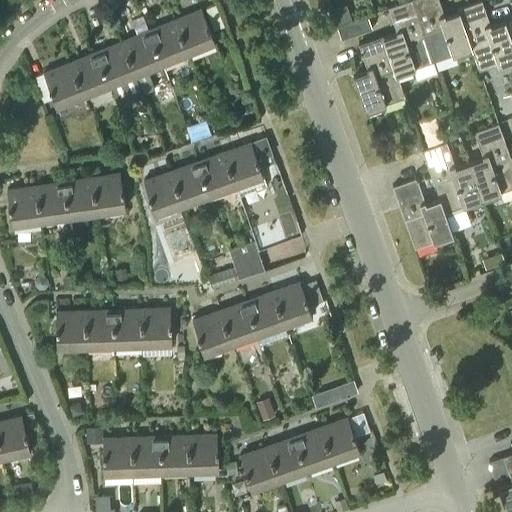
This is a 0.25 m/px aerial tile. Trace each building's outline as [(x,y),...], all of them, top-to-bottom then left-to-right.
[(396,74),(433,61),(411,0),(407,0),(399,3),(388,7),(397,32),(383,37),(396,74)] [(411,0),(433,61),(471,47),(457,11),(444,15),(438,0),(411,0)] [(457,11),(471,47),(479,70),(511,58),(511,40),(504,19),(490,24),(481,0),(478,0),(457,8),(458,10),(457,11)] [(216,4),(206,8),(214,29),(224,25),(216,4)] [(174,19),(187,52),(215,41),(206,20),(201,9),(174,19)] [(367,16),(354,21),(358,32),(371,27),(367,16)] [(148,30),(161,62),(187,52),(174,19),(148,30)] [(161,62),(148,30),(122,40),(136,73),(161,62)] [(353,73),(366,110),(404,96),(396,74),(383,37),(382,34),(358,43),(367,68),(353,73)] [(136,73),(122,40),(97,51),(110,83),(136,73)] [(71,61),(84,94),(110,83),(97,51),(71,61)] [(84,94),(71,61),(44,72),(49,84),(48,84),(56,105),(84,94)] [(144,94),(154,89),(151,82),(141,86),(144,93),(144,94)] [(511,100),(501,103),(504,116),(511,113),(511,100)] [(511,161),(498,122),(473,131),(482,156),(469,161),(482,197),(501,190),(501,191),(511,187),(511,161)] [(455,125),(449,127),(446,133),(449,140),(459,135),(455,125)] [(265,137),(224,151),(235,184),(263,175),(257,157),(270,152),(265,137)] [(407,141),(411,151),(421,147),(418,137),(407,141)] [(482,197),(469,161),(455,166),(446,140),(422,149),(439,197),(445,211),(463,205),(463,204),(482,197)] [(224,151),(197,161),(209,194),(235,184),(224,151)] [(275,161),(272,152),(262,156),(265,164),(275,161)] [(182,203),(209,194),(197,161),(170,170),(182,203)] [(154,213),(182,203),(170,170),(144,179),(148,191),(147,192),(154,213)] [(92,177),(97,211),(126,207),(123,185),(122,185),(120,173),(92,177)] [(97,211),(92,177),(64,181),(69,215),(97,211)] [(392,185),(400,208),(414,248),(453,233),(445,211),(439,197),(425,202),(416,177),(392,185)] [(69,215),(64,181),(36,185),(41,219),(69,215)] [(41,219),(36,185),(8,189),(9,201),(8,201),(12,223),(41,219)] [(234,266),(238,278),(264,269),(254,239),(228,248),(234,266)] [(126,276),(125,266),(113,268),(115,278),(126,276)] [(212,287),(238,278),(234,266),(208,274),(212,287)] [(43,274),(38,274),(35,278),(35,284),(39,287),(44,286),(48,282),(47,277),(43,274)] [(77,286),(76,274),(63,276),(64,288),(77,286)] [(273,291),(284,323),(312,314),(305,293),(304,293),(300,281),(273,291)] [(284,323),(273,291),(246,300),(258,333),(284,323)] [(258,333),(246,300),(220,309),(231,342),(258,333)] [(141,308),(142,343),(172,342),(171,320),(170,320),(170,307),(141,308)] [(113,309),(114,344),(142,343),(141,308),(113,309)] [(113,309),(85,310),(86,344),(114,344),(113,309)] [(231,342),(220,309),(193,318),(197,330),(196,331),(203,352),(231,342)] [(86,344),(85,310),(57,311),(57,323),(56,323),(57,345),(86,344)] [(353,379),(343,383),(347,395),(357,391),(353,379)] [(327,402),(323,390),(313,394),(317,406),(327,402)] [(274,415),(267,397),(258,401),(264,418),(274,415)] [(79,401),(69,404),(72,414),(83,411),(79,401)] [(320,426),(332,459),(360,449),(355,435),(369,430),(363,411),(347,417),(320,426)] [(0,420),(0,450),(1,456),(30,449),(25,427),(24,428),(21,415),(0,420)] [(294,435),(305,468),(332,459),(320,426),(294,435)] [(187,434),(188,469),(218,468),(217,446),(216,446),(216,433),(187,434)] [(159,435),(160,470),(188,469),(187,434),(159,435)] [(131,436),(133,471),(160,470),(159,435),(131,436)] [(305,468),(294,435),(267,445),(279,477),(305,468)] [(133,471),(131,436),(103,437),(103,449),(102,449),(103,471),(133,471)] [(279,477),(267,445),(240,454),(245,466),(244,466),(251,487),(279,477)] [(511,511),(511,452),(488,460),(497,486),(506,511),(511,511)] [(236,460),(227,462),(229,474),(238,472),(236,460)] [(374,474),(377,483),(387,480),(383,471),(374,474)] [(29,497),(27,482),(11,484),(14,500),(29,497)] [(348,506),(345,497),(335,500),(338,509),(348,506)]
